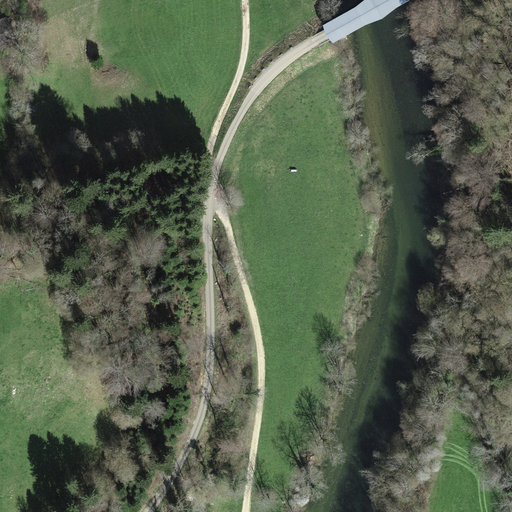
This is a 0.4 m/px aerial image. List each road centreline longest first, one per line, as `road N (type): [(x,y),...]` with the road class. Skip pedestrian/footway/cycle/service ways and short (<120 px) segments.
road 1 (track): [(243,0),(242,60),(204,169),(255,320),(258,402),(242,511)]
road 2 (unclassified): [(211,193),(200,421),(146,511)]
road 3 (unclassified): [(211,193),(220,152),(261,81),(382,0)]
